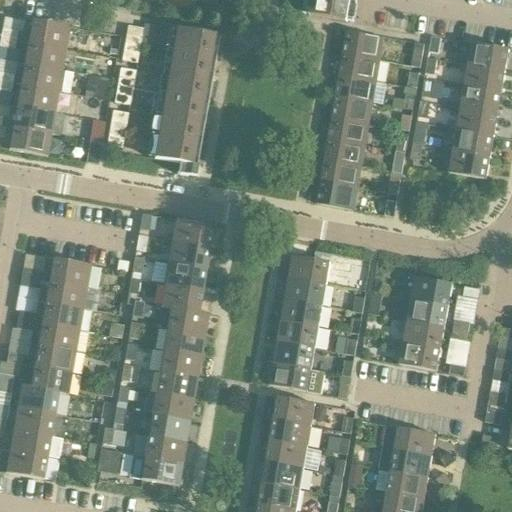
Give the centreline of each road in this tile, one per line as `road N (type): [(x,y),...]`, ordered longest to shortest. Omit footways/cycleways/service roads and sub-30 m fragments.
road 1 (residential): [(496,234),(444,250),(24,177)]
road 2 (residential): [(360,391),(474,412),(496,234)]
road 3 (residential): [(24,177),(0,297)]
road 4 (residential): [(511,20),(392,0)]
